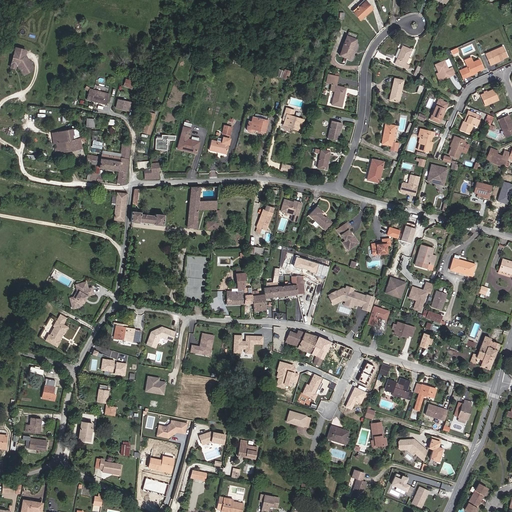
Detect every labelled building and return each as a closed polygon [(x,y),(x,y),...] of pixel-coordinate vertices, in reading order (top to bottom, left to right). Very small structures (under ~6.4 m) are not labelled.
[(353,13),(366,1),(364,0),(363,0),(352,11),(353,13)] [(372,9),(366,1),(353,13),(360,20),(372,9)] [(352,44),(354,39),(347,36),(339,56),(349,59),(354,45),(352,44)] [(406,64),(411,50),(402,46),(395,64),(407,69),(409,65),(406,64)] [(507,57),(503,46),(485,54),(488,62),(492,60),(494,63),(507,57)] [(24,54),(25,50),(15,48),(13,57),(17,55),(17,53),(24,54)] [(33,68),(24,54),(17,53),(17,55),(13,57),(11,65),(16,66),(18,65),(24,75),(32,69),(33,68)] [(255,66),(256,62),(234,56),(232,62),(236,63),(237,61),(244,63),(244,65),(246,66),(247,64),(255,66)] [(483,69),(479,59),(473,62),(471,57),(464,61),(467,69),(464,70),(466,77),(471,75),(470,74),(483,69)] [(448,69),(444,61),(435,65),(438,73),(436,74),(439,81),(455,74),(452,67),(448,69)] [(336,86),(338,77),(330,75),(328,83),(332,84),(330,91),(335,92),(332,105),(341,107),(345,91),(345,88),(336,86)] [(131,88),(133,82),(126,79),(124,86),(131,88)] [(398,102),(403,81),(394,79),(389,100),(398,102)] [(106,104),(109,94),(89,89),(89,91),(87,100),(106,104)] [(499,100),(494,89),(487,92),(483,93),(480,95),(485,106),(499,100)] [(128,110),(130,102),(118,100),(116,108),(128,110)] [(442,111),(445,103),(438,100),(431,115),(433,116),(431,120),(439,123),(444,112),(442,111)] [(300,131),(303,120),(292,116),(294,111),(286,108),(285,114),(287,115),(285,120),(284,125),(292,127),(292,128),(300,131)] [(149,134),(155,114),(148,112),(142,132),(149,134)] [(478,116),(478,115),(470,112),(466,122),(464,121),(463,121),(459,130),(469,134),(473,125),(476,127),(479,120),(477,119),(478,116)] [(490,124),(493,117),(487,115),(485,121),(490,124)] [(511,134),(511,124),(508,116),(498,120),(505,137),(511,134)] [(264,132),(267,121),(265,120),(254,118),(252,117),(251,122),(248,121),(247,128),(247,129),(247,130),(248,131),(249,132),(250,132),(251,132),(253,131),(254,129),(255,129),(264,132)] [(338,140),(342,124),(332,121),(328,138),(338,140)] [(392,142),(395,126),(385,124),(382,144),(391,146),(390,150),(396,151),(398,143),(394,143),(392,142)] [(196,153),(199,142),(187,139),(190,129),(183,127),(177,148),(196,153)] [(74,139),(72,129),(56,132),(57,136),(52,137),(54,143),(56,143),(65,141),(74,139)] [(229,135),(230,131),(223,129),(222,134),(224,134),(224,137),(223,137),(222,139),(217,138),(217,141),(211,140),(209,150),(218,152),(219,151),(226,152),(229,139),(230,135),(229,135)] [(433,137),(434,132),(420,129),(418,137),(420,137),(418,142),(419,142),(417,150),(428,152),(428,150),(430,150),(432,145),(430,144),(430,142),(432,136),(433,137)] [(174,140),(175,136),(161,135),(161,139),(156,139),(155,149),(167,150),(167,139),(174,140)] [(465,153),(469,145),(464,143),(465,141),(454,136),(453,140),(454,140),(451,147),(448,155),(458,159),(461,151),(465,153)] [(79,140),(79,138),(74,139),(65,141),(67,151),(81,148),(79,140)] [(67,151),(65,141),(56,143),(57,148),(58,153),(67,151)] [(127,166),(129,145),(121,144),(120,157),(113,156),(108,155),(101,154),(100,157),(99,166),(98,167),(119,171),(120,165),(127,166)] [(504,167),(508,158),(510,153),(505,151),(503,157),(496,154),(497,151),(490,148),(485,160),(504,167)] [(327,170),(330,152),(315,149),(315,153),(320,154),(318,168),(327,170)] [(99,166),(100,157),(87,154),(86,164),(99,166)] [(379,183),(383,162),(372,159),(369,173),(370,173),(369,175),(368,174),(367,180),(379,183)] [(149,168),(149,161),(135,162),(135,169),(143,169),(144,179),(159,179),(159,172),(151,173),(150,168),(149,168)] [(159,172),(158,163),(157,163),(150,163),(150,164),(150,168),(151,173),(159,172)] [(291,173),(293,167),(283,164),(282,171),(291,173)] [(127,166),(120,165),(119,171),(117,183),(124,184),(127,166)] [(444,183),(447,169),(431,165),(427,181),(433,183),(436,181),(444,183)] [(415,195),(419,177),(410,175),(407,183),(403,182),(401,183),(400,190),(400,192),(406,193),(408,192),(410,193),(410,194),(415,195)] [(488,196),(491,186),(475,182),(473,192),(477,193),(488,196)] [(198,201),(200,187),(191,187),(187,227),(196,228),(198,209),(198,201)] [(106,201),(107,195),(96,193),(95,199),(106,201)] [(123,221),(126,194),(117,193),(117,195),(115,205),(114,220),(123,221)] [(296,222),(302,203),(294,201),(293,202),(284,199),(280,211),(292,215),(290,220),(296,222)] [(216,209),(217,200),(198,201),(198,209),(216,209)] [(260,229),(266,231),(272,213),(271,213),(273,209),(265,206),(264,210),(262,209),(258,220),(259,222),(259,223),(257,223),(256,227),(257,228),(260,229)] [(325,231),(332,223),(325,216),(325,217),(321,214),(323,212),(316,206),(308,215),(325,231)] [(162,225),(164,215),(155,214),(155,216),(140,214),(140,212),(131,211),(130,222),(131,222),(139,223),(139,222),(145,223),(154,223),(154,224),(162,225)] [(214,230),(215,222),(207,221),(206,229),(214,230)] [(351,234),(348,229),(351,227),(347,222),(337,229),(345,241),(343,242),(348,250),(358,243),(353,235),(352,236),(351,237),(349,235),(351,234)] [(410,243),(413,232),(416,225),(406,222),(401,240),(410,243)] [(390,245),(389,238),(382,239),(382,242),(382,244),(380,244),(380,243),(371,244),(372,255),(387,253),(386,245),(390,245)] [(428,254),(430,248),(421,245),(415,265),(423,267),(424,263),(428,263),(432,265),(435,256),(431,255),(428,254)] [(324,265),(298,258),(295,268),(321,276),(321,275),(324,265)] [(472,276),(475,264),(460,260),(459,262),(458,262),(458,259),(453,258),(450,270),(472,276)] [(511,273),(511,262),(503,260),(498,273),(509,276),(510,273),(511,273)] [(330,267),(324,265),(321,275),(327,277),(330,267)] [(244,288),(246,273),(245,273),(236,274),(237,289),(231,289),(231,291),(227,291),(227,305),(244,304),(244,288)] [(304,293),(303,282),(303,276),(294,276),(288,276),(289,281),(289,283),(289,285),(287,285),(277,286),(270,287),(265,288),(263,288),(264,294),(264,298),(271,297),(304,293)] [(400,298),(405,283),(399,281),(399,282),(395,280),(395,279),(390,277),(387,286),(392,288),(390,294),(400,298)] [(94,294),(92,287),(88,288),(86,282),(77,284),(79,291),(75,298),(70,300),(72,308),(81,306),(87,296),(94,294)] [(430,293),(433,285),(426,282),(423,290),(412,287),(408,298),(416,300),(413,308),(420,311),(426,292),(430,293)] [(75,298),(79,291),(77,284),(75,285),(77,291),(74,297),(69,298),(70,300),(75,298)] [(252,296),(252,291),(251,285),(248,285),(248,288),(244,288),(244,304),(252,303),(252,296)] [(485,295),(487,288),(481,286),(479,293),(485,295)] [(369,311),(374,298),(367,295),(366,297),(352,291),(345,289),(342,288),(335,292),(332,293),(332,294),(329,295),(333,304),(342,299),(346,300),(346,301),(347,300),(353,302),(353,303),(358,305),(360,299),(365,301),(363,306),(362,309),(369,311)] [(441,310),(446,294),(436,291),(431,307),(441,310)] [(265,309),(264,298),(264,294),(259,295),(252,296),(252,303),(253,311),(265,309)] [(368,321),(376,324),(378,318),(387,321),(390,310),(373,305),(368,321)] [(439,323),(442,316),(428,311),(425,318),(439,323)] [(59,341),(63,333),(64,334),(68,328),(63,325),(66,319),(59,315),(56,321),(52,327),(53,328),(49,336),(48,335),(44,341),(56,348),(60,342),(59,341)] [(408,335),(410,329),(414,330),(414,328),(397,322),(395,331),(398,332),(398,334),(404,336),(404,334),(408,335)] [(138,342),(141,331),(126,328),(121,327),(122,324),(116,323),(113,338),(138,342)] [(436,332),(438,328),(430,325),(430,324),(427,323),(425,328),(436,332)] [(172,341),(175,332),(163,327),(162,328),(160,327),(151,332),(146,344),(155,348),(158,339),(162,337),(163,337),(168,339),(168,340),(172,341)] [(297,347),(304,332),(298,331),(296,334),(290,331),(286,342),(287,343),(286,345),(289,346),(290,344),(297,347)] [(314,346),(318,337),(304,332),(297,347),(303,350),(302,354),(308,357),(310,354),(314,346)] [(211,350),(213,336),(202,333),(200,344),(201,344),(200,346),(199,347),(195,346),(194,352),(199,353),(199,352),(205,353),(210,350),(211,350)] [(429,338),(430,336),(423,333),(419,345),(426,348),(428,344),(429,338)] [(327,350),(331,342),(318,336),(318,337),(314,346),(326,352),(327,350)] [(493,357),(498,344),(490,340),(490,338),(485,336),(479,350),(484,353),(484,354),(493,357)] [(348,360),(353,350),(334,342),(334,344),(330,351),(348,360)] [(319,366),(326,352),(314,346),(310,354),(315,356),(314,359),(312,358),(311,362),(313,363),(312,363),(319,366)] [(254,364),(257,351),(246,349),(244,362),(254,364)] [(488,369),(493,357),(484,354),(484,353),(479,350),(477,355),(473,353),(470,362),(488,369)] [(125,375),(126,364),(117,362),(116,364),(113,364),(114,361),(103,359),(101,370),(112,371),(113,368),(116,369),(115,374),(125,375)] [(386,376),(389,366),(382,364),(379,374),(386,376)] [(163,394),(165,382),(158,381),(158,378),(147,376),(145,387),(153,388),(152,392),(163,394)] [(52,394),(55,381),(46,379),(42,398),(54,401),(55,395),(52,394)] [(406,391),(409,382),(400,379),(398,384),(398,385),(396,384),(396,383),(389,380),(385,390),(393,393),(392,395),(398,397),(400,397),(406,399),(408,392),(406,391)] [(106,403),(109,390),(107,390),(108,386),(99,384),(96,402),(106,403)] [(433,398),(436,389),(421,385),(414,409),(419,410),(423,395),(433,398)] [(466,420),(471,407),(470,406),(471,402),(465,400),(463,404),(462,404),(458,417),(459,417),(457,421),(464,423),(465,419),(466,420)] [(447,410),(428,404),(425,414),(444,420),(447,410)] [(114,416),(115,408),(106,406),(105,414),(114,416)] [(372,419),(374,411),(370,409),(367,408),(364,417),(372,419)] [(306,417),(306,416),(289,411),(286,422),(303,427),(303,426),(306,417)] [(39,433),(41,419),(31,418),(30,425),(26,425),(25,431),(39,433)] [(174,434),(173,433),(175,431),(176,432),(182,433),(183,426),(186,427),(187,423),(171,420),(171,423),(166,427),(159,425),(156,435),(168,438),(174,434)] [(89,441),(92,423),(81,422),(78,439),(89,441)] [(382,436),(381,423),(371,424),(372,437),(374,437),(375,446),(381,445),(384,445),(386,444),(385,438),(381,438),(381,436),(382,436)] [(346,437),(348,432),(331,426),(327,438),(344,444),(345,443),(348,444),(350,438),(346,437)] [(223,444),(224,435),(210,432),(199,436),(202,444),(211,441),(223,444)] [(45,451),(47,441),(30,439),(29,448),(45,451)] [(414,439),(400,440),(398,442),(398,448),(400,450),(406,449),(410,449),(415,453),(423,461),(427,451),(414,439)] [(438,462),(443,448),(438,447),(439,442),(430,439),(427,448),(432,449),(429,459),(438,462)] [(255,459),(257,447),(246,445),(247,441),(240,440),(237,456),(255,459)] [(129,456),(130,445),(129,445),(123,444),(122,444),(121,455),(129,456)] [(171,471),(173,459),(163,456),(162,460),(150,458),(148,467),(160,470),(160,469),(171,471)] [(119,473),(121,464),(103,461),(104,459),(100,458),(100,459),(98,469),(102,469),(102,472),(111,473),(111,472),(112,472),(119,473)] [(359,501),(366,482),(362,481),(364,473),(354,469),(351,477),(356,479),(350,497),(359,501)] [(201,480),(203,473),(192,470),(190,477),(201,480)] [(404,483),(407,478),(396,473),(391,484),(405,491),(404,494),(410,497),(414,488),(404,483)] [(429,478),(428,483),(439,487),(441,482),(429,478)] [(15,493),(15,484),(2,483),(2,492),(15,493)] [(484,494),(483,494),(484,492),(485,492),(486,492),(487,488),(478,483),(471,497),(480,502),(484,495),(484,494)] [(421,507),(428,491),(419,486),(411,503),(421,507)] [(101,506),(103,494),(99,494),(98,497),(95,496),(93,505),(101,506)] [(276,508),(278,498),(264,495),(261,495),(259,501),(263,502),(261,510),(261,511),(267,511),(268,511),(269,506),(272,507),(276,508)] [(241,511),(243,504),(233,502),(233,500),(219,497),(216,509),(221,510),(230,511),(241,511)] [(476,508),(480,502),(471,497),(464,510),(467,511),(474,511),(475,511),(474,510),(475,508),(476,509),(476,508)] [(34,511),(40,511),(42,503),(23,500),(20,511),(30,511),(31,511),(34,511)]
